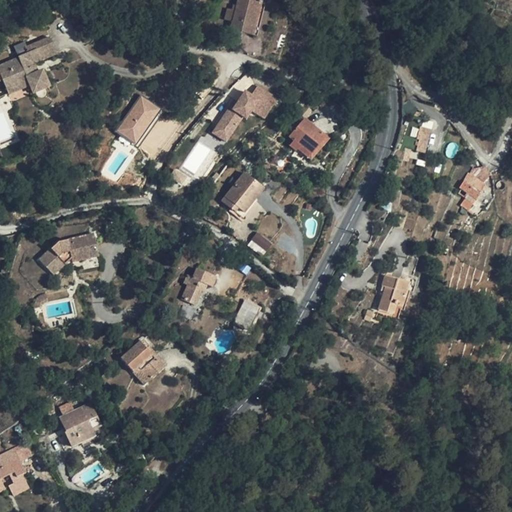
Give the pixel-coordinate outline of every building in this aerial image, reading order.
[(253,0),(237,0),(235,11),(233,21),(231,29),(253,35),(261,2),(253,0)] [(265,3),(261,2),(253,35),(257,36),(265,3)] [(235,11),(228,10),(226,19),(233,21),(235,11)] [(53,45),(50,37),(34,44),(38,52),(53,45)] [(38,52),(34,44),(26,47),(29,53),(18,57),(19,58),(21,63),(0,71),(0,80),(2,79),(6,88),(27,79),(30,85),(33,93),(50,86),(43,70),(38,72),(34,74),(32,68),(35,67),(34,63),(39,61),(57,53),(53,45),(38,52)] [(0,71),(21,63),(19,58),(0,65),(0,71)] [(30,85),(27,79),(6,88),(9,94),(30,85)] [(230,111),(226,108),(211,133),(228,143),(249,110),(265,120),(280,97),(250,79),(230,111)] [(135,145),(162,109),(141,94),(115,130),(135,145)] [(326,137),(305,119),(289,137),(294,141),(289,145),(295,150),(300,146),(310,155),(326,137)] [(431,130),(421,127),(420,129),(418,134),(428,137),(431,130)] [(428,137),(418,134),(414,150),(424,153),(426,143),(428,137)] [(490,174),(483,165),(475,178),(476,179),(483,184),(490,174)] [(263,189),(244,173),(222,201),(241,217),(244,213),(263,189)] [(475,178),(468,173),(459,188),(467,194),(475,199),(476,200),(483,191),(484,192),(486,188),(485,185),(483,184),(476,179),(475,178)] [(475,199),(467,194),(459,206),(467,211),(475,199)] [(271,245),(257,233),(256,235),(252,240),(266,252),(271,245)] [(95,243),(93,234),(80,237),(82,246),(95,243)] [(82,246),(80,237),(58,242),(39,260),(48,270),(53,265),(59,270),(71,258),(75,258),(81,260),(99,256),(95,243),(82,246)] [(266,252),(252,240),(248,245),(262,256),(266,252)] [(59,270),(53,265),(48,270),(53,275),(59,270)] [(216,277),(196,269),(193,278),(188,276),(183,284),(187,285),(181,300),(195,305),(201,291),(203,292),(207,285),(212,287),(216,277)] [(409,283),(385,276),(381,287),(385,288),(378,310),(393,315),(393,316),(398,318),(399,316),(402,305),(409,283)] [(46,294),(43,294),(41,295),(39,296),(36,299),(35,302),(34,305),(34,308),(41,307),(42,307),(42,305),(48,302),(46,294)] [(260,309),(244,300),(233,323),(249,331),(260,309)] [(152,350),(142,340),(140,342),(149,353),(152,350)] [(149,353),(140,342),(121,359),(133,373),(144,386),(149,381),(167,366),(152,350),(149,353)] [(105,360),(100,353),(94,358),(100,364),(105,360)] [(101,426),(91,404),(59,419),(66,432),(64,433),(71,447),(80,443),(78,437),(92,430),(101,426)] [(26,429),(23,422),(13,427),(17,433),(26,429)] [(95,436),(92,430),(78,437),(80,443),(95,436)] [(31,454),(25,443),(14,449),(19,460),(31,454)] [(19,460),(14,449),(0,455),(0,460),(1,461),(0,461),(0,484),(2,483),(0,479),(9,474),(14,484),(9,486),(14,496),(29,488),(23,475),(26,474),(19,460)]
